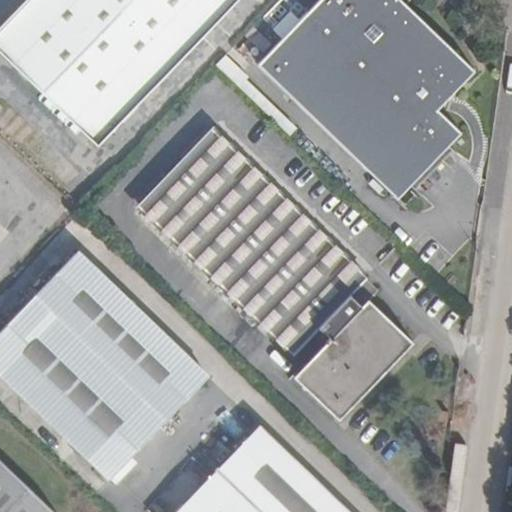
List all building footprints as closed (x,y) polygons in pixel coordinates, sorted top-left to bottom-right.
[(24,0),(0,26),(0,49),(97,144),(235,0),(24,0)] [(400,0),(319,0),(259,62),(396,196),(460,133),(435,109),(474,70),(400,0)] [(412,342),(369,300),(363,308),(350,295),(366,279),(368,277),(215,129),(139,209),(293,355),(320,327),(332,340),(297,377),(339,418),(412,342)] [(75,252),(0,330),(0,374),(108,477),(206,376),(75,252)] [(363,308),(369,300),(379,290),(366,279),(350,295),(363,308)] [(348,511),(258,427),(176,511),(348,511)] [(53,511),(0,460),(0,511),(53,511)]
